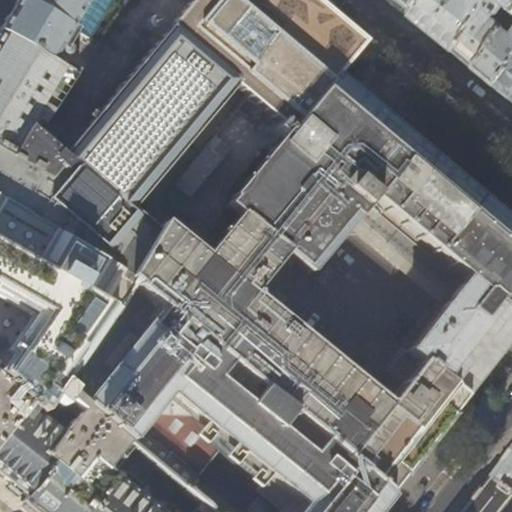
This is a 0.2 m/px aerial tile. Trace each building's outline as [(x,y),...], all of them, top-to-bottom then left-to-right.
[(2,26),(52,54),(63,36),(84,0),(16,0),(12,8),(7,17),(2,26)] [(187,0),(161,32),(231,92),(286,136),(333,79),(346,63),(361,44),(309,0),(187,0)] [(394,0),(411,12),(418,0),(394,0)] [(418,0),(411,12),(408,17),(436,39),(454,53),(490,0),(418,0)] [(456,55),(475,71),(511,12),(511,0),(490,0),(454,53),(456,55)] [(491,83),(495,86),(511,60),(511,12),(475,71),(491,83)] [(0,152),(7,157),(26,126),(29,128),(34,126),(33,124),(36,120),(41,122),(76,69),(52,54),(2,26),(0,29),(0,152)] [(0,205),(16,214),(122,278),(153,231),(127,210),(231,92),(161,32),(59,152),(34,126),(29,128),(26,126),(7,157),(0,152),(0,205)] [(511,60),(495,86),(511,99),(511,60)] [(444,173),(333,79),(286,136),(226,209),(237,218),(278,251),(307,274),(345,229),(351,234),(370,249),(415,286),(441,307),(405,352),(418,362),(462,398),(470,388),(488,365),(498,352),(511,334),(511,224),(459,180),(447,170),(444,173)] [(16,214),(0,205),(0,298),(31,316),(9,351),(14,356),(0,373),(0,378),(38,415),(50,400),(58,407),(68,392),(59,385),(113,311),(118,314),(133,290),(136,286),(122,278),(16,214)] [(156,226),(153,231),(122,278),(136,286),(133,290),(162,314),(384,497),(425,445),(454,408),(462,398),(418,362),(409,372),(403,380),(380,408),(272,320),(242,296),(263,270),(278,251),(237,218),(220,238),(200,262),(156,226)] [(372,511),(384,497),(162,314),(84,406),(126,441),(135,430),(136,431),(159,404),(158,403),(165,394),(223,441),(303,504),(296,511),(372,511)] [(0,511),(0,472),(28,496),(24,502),(35,511),(154,511),(105,471),(128,443),(126,441),(84,406),(60,435),(37,416),(38,415),(0,378),(0,511)] [(126,441),(128,443),(185,492),(210,459),(223,441),(165,394),(158,403),(159,404),(136,431),(135,430),(126,441)] [(506,457),(492,476),(511,491),(511,455),(509,459),(506,457)] [(501,511),(505,507),(511,511),(511,491),(492,476),(479,493),(481,494),(476,501),(468,510),(466,509),(464,511),(463,511),(501,511)]
